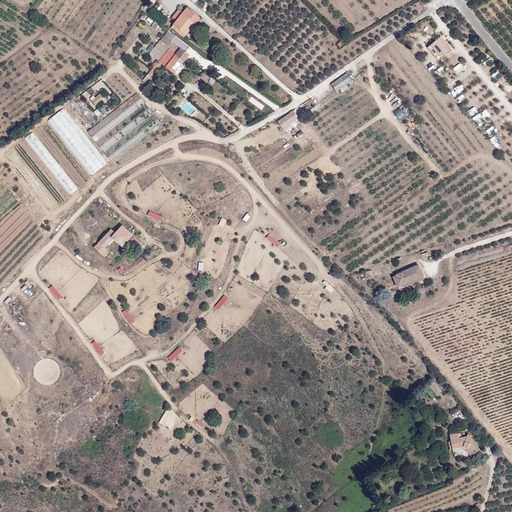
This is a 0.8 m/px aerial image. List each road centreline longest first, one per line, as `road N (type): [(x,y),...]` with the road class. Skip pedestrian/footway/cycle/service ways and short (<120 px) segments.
road 1 (residential): [(209,139),(116,66),(0,151)]
road 2 (residential): [(432,8),(300,98)]
road 3 (residential): [(481,511),(493,462),(484,439),(458,428),(442,398)]
road 4 (residential): [(300,98),(197,10)]
road 5 (residential): [(209,139),(173,142),(112,176),(98,193)]
